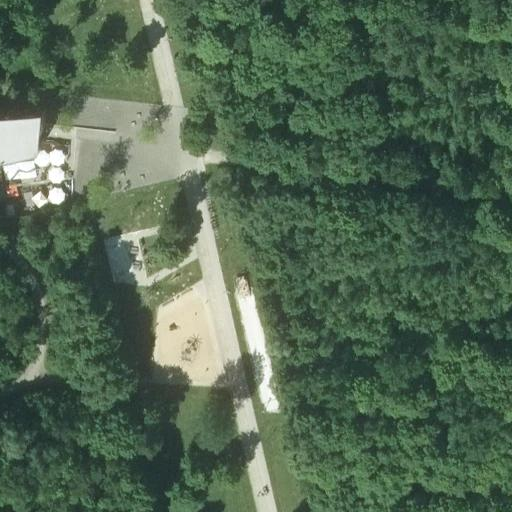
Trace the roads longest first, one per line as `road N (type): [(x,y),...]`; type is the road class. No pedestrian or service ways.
road 1 (track): [(236,388),(17,387)]
road 2 (track): [(0,236),(17,252),(36,294),(43,339),(17,387)]
